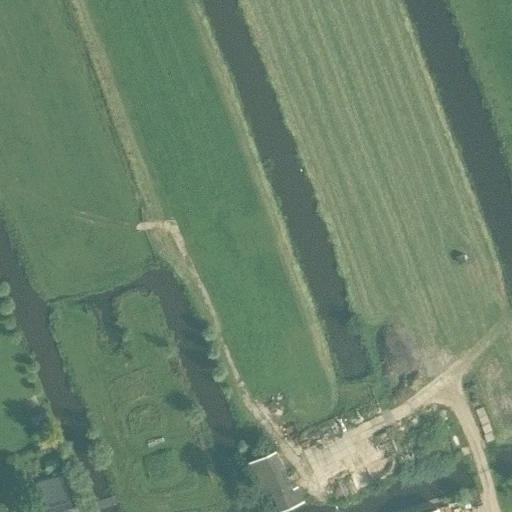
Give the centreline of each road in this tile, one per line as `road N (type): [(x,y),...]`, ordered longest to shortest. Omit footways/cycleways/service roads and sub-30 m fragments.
road 1 (track): [(0,192),(150,232),(173,228),(250,400)]
road 2 (track): [(91,0),(173,228)]
